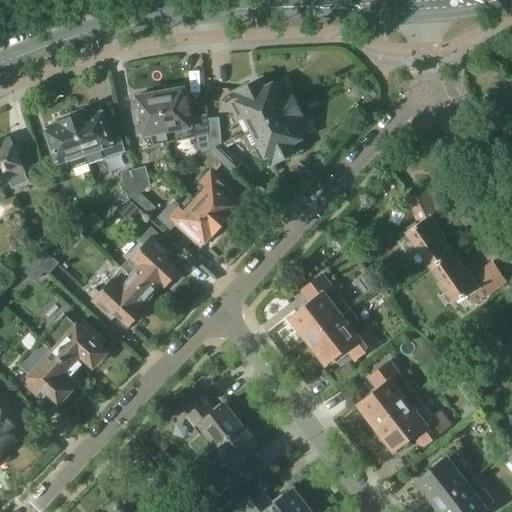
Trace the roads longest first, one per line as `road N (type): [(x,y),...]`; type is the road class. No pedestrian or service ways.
road 1 (secondary): [(0,68),(102,31),(176,16),(429,7)]
road 2 (residential): [(224,312),(423,89)]
road 3 (residential): [(23,511),(224,312)]
road 4 (residential): [(378,511),(224,312)]
road 5 (residential): [(511,189),(423,89)]
